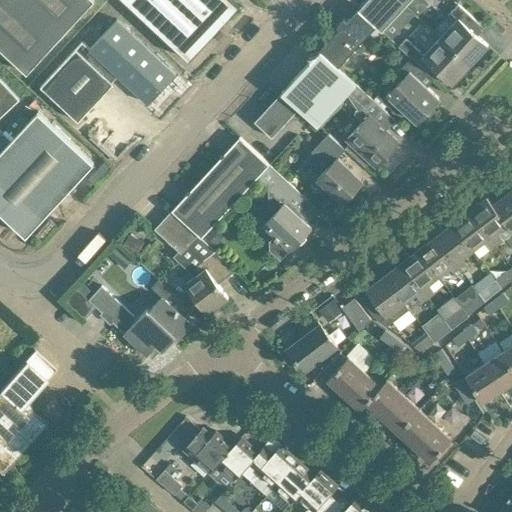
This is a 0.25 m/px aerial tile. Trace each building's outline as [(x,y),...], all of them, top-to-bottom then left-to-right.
[(0,0),(0,48),(26,73),(94,0),(0,0)] [(240,6),(233,0),(125,0),(190,59),(240,6)] [(406,5),(401,0),(367,0),(358,9),(376,26),(382,31),(406,5)] [(401,0),(407,5),(408,3),(419,14),(429,3),(426,0),(401,0)] [(476,34),(483,27),(458,4),(451,12),(458,19),(441,37),(471,64),(488,45),(476,34)] [(338,67),(376,26),(358,9),(320,50),(338,67)] [(83,41),(41,86),(78,121),(113,83),(112,82),(118,75),(149,104),(176,74),(117,19),(90,48),(83,41)] [(471,64),(441,37),(425,55),(417,48),(417,49),(406,39),(399,47),(410,56),(410,57),(411,58),(426,72),(425,72),(434,81),(441,72),(453,83),(471,64)] [(357,84),(338,67),(320,50),(318,53),(308,56),(310,61),(282,92),(299,108),(318,125),(347,94),(357,84)] [(419,79),(425,72),(426,72),(411,58),(395,75),(401,80),(383,100),(397,114),(403,108),(418,121),(439,98),(419,79)] [(0,117),(20,99),(0,77),(0,117)] [(396,120),(371,97),(357,84),(347,94),(358,110),(354,114),(363,122),(348,138),(377,165),(399,142),(381,126),(390,116),(395,121),(396,120)] [(299,108),(282,92),(255,121),(272,138),(299,108)] [(38,111),(0,152),(0,211),(26,236),(94,162),(38,111)] [(328,133),(312,152),(328,167),(318,179),(343,202),(363,180),(338,157),(345,149),(328,133)] [(202,237),(256,178),(269,164),(240,137),(172,210),(199,235),(202,237)] [(312,203),(269,164),(256,178),(268,189),(269,206),(275,206),(276,212),(263,226),(275,237),(270,241),(271,250),(281,260),(311,227),(300,216),(312,203)] [(511,194),(504,184),(496,190),(501,197),(493,204),(492,204),(507,224),(511,230),(511,194)] [(472,196),(464,202),(497,245),(503,240),(497,232),(507,224),(492,204),(493,204),(487,196),(487,197),(478,203),(472,196)] [(497,245),(464,202),(456,209),(461,216),(452,223),(473,250),(484,242),(490,250),(497,245)] [(199,235),(172,210),(155,229),(181,253),(199,235)] [(473,250),(452,223),(444,230),(438,222),(430,229),(462,271),(469,267),(462,258),(473,250)] [(462,271),(430,229),(421,235),(427,242),(418,249),(439,276),(450,268),(456,276),(462,271)] [(237,270),(202,237),(199,235),(181,253),(179,255),(193,268),(198,274),(186,283),(208,313),(228,297),(218,284),(237,270)] [(131,237),(125,246),(135,252),(140,243),(131,237)] [(133,261),(118,246),(110,254),(126,269),(133,261)] [(439,276),(418,249),(409,256),(404,248),(395,255),(428,298),(434,293),(428,284),(439,276)] [(428,298),(395,255),(387,261),(392,269),(384,275),(404,302),(415,294),(422,302),(428,298)] [(502,288),(511,280),(511,267),(497,279),(496,280),(502,288)] [(404,302),(384,275),(375,282),(369,275),(360,281),(368,292),(360,298),(374,316),(380,321),(381,321),(387,325),(409,308),(404,302)] [(486,300),(502,288),(496,280),(480,292),(486,300)] [(163,350),(176,336),(178,339),(191,324),(162,297),(150,310),(148,308),(138,319),(102,285),(89,299),(102,312),(100,314),(101,315),(103,313),(112,321),(110,323),(111,324),(113,322),(149,356),(159,346),(163,350)] [(509,299),(504,292),(494,300),(499,307),(509,299)] [(371,319),(355,297),(342,307),(360,331),(371,319)] [(499,307),(494,300),(484,308),(489,314),(499,307)] [(452,329),(469,315),(462,306),(445,319),(447,321),(452,329)] [(301,338),(286,349),(296,362),(299,360),(306,370),(338,346),(318,320),(298,335),(301,338)] [(453,330),(452,329),(447,321),(430,335),(435,342),(453,330)] [(479,330),(474,324),(473,323),(463,332),(468,338),(479,330)] [(392,344),(396,337),(386,330),(381,337),(392,344)] [(458,346),(468,338),(463,332),(453,340),(454,340),(458,346)] [(423,353),(435,342),(430,335),(415,347),(423,353)] [(407,345),(396,337),(392,344),(402,351),(406,346),(407,345)] [(496,341),(477,353),(484,363),(502,389),(511,382),(511,365),(503,351),(496,341)] [(511,345),(503,351),(511,365),(511,345)] [(442,349),(436,354),(442,364),(449,360),(442,349)] [(35,350),(0,388),(0,473),(2,474),(49,421),(48,420),(45,423),(31,410),(30,398),(56,369),(35,350)] [(341,353),(324,370),(330,376),(327,379),(343,394),(365,371),(349,356),(347,358),(341,353)] [(456,371),(449,360),(442,364),(449,375),(456,371)] [(502,389),(484,363),(466,376),(483,402),(502,389)] [(380,386),(365,371),(343,394),(360,410),(367,403),(366,402),(380,386)] [(383,418),(404,394),(387,379),(380,386),(366,402),(367,403),(383,418)] [(469,390),(462,379),(455,384),(462,394),(469,390)] [(476,400),(469,390),(462,394),(469,405),(476,400)] [(399,432),(420,409),(404,394),(383,418),(399,432)] [(415,447),(436,424),(420,409),(399,432),(415,447)] [(452,439),(436,424),(415,447),(430,462),(452,439)] [(195,436),(184,448),(211,472),(233,446),(216,430),(212,435),(210,437),(202,430),(201,429),(195,436)] [(240,473),(259,452),(242,436),(233,446),(211,472),(210,473),(217,479),(223,471),(233,481),(240,473)] [(272,488),(298,460),(281,444),(273,453),(264,446),(259,452),(240,473),(267,497),(273,489),(272,488)] [(296,496),(315,475),(298,460),(272,488),(273,489),(289,504),(296,496)] [(165,469),(157,479),(175,494),(183,485),(165,469)] [(320,469),(315,475),(296,496),(308,507),(304,511),(328,511),(337,501),(330,494),(338,485),(320,469)] [(132,509),(143,497),(137,491),(126,504),(132,509)] [(511,511),(511,494),(498,511),(511,511)] [(188,495),(183,501),(191,508),(196,502),(188,495)] [(373,511),(374,511),(357,496),(349,505),(340,497),(337,501),(328,511),(373,511)] [(132,509),(129,511),(154,511),(157,509),(148,501),(143,497),(132,509)]
